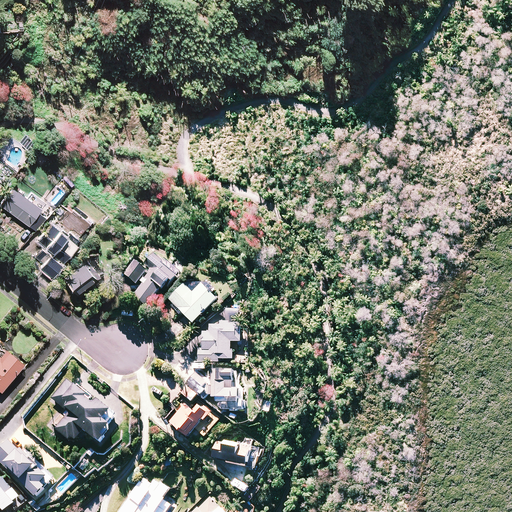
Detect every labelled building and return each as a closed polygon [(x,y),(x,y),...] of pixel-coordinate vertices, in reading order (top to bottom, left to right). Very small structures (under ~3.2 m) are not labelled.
[(32,201),(13,187),(0,204),(36,230),(43,220),(36,215),(47,201),(37,194),(32,201)] [(76,243),(88,226),(67,209),(54,225),(48,220),(35,238),(45,246),(33,261),(52,276),(77,244),(76,243)] [(176,276),(153,256),(143,268),(136,261),(124,275),(136,286),(140,281),(143,285),(133,296),(145,306),(160,289),(163,291),(176,276)] [(99,273),(87,258),(64,278),(77,292),(99,273)] [(210,284),(189,282),(171,299),(195,323),(219,299),(211,292),(215,288),(210,284)] [(239,309),(227,309),(227,317),(239,318),(239,309)] [(242,341),(242,323),(211,323),(211,332),(204,332),(204,349),(200,349),(200,362),(222,362),(222,359),(233,359),(233,341),(242,341)] [(2,360),(0,358),(0,391),(23,364),(9,352),(2,360)] [(197,372),(187,384),(205,399),(209,394),(213,394),(212,401),(221,401),(220,409),(244,410),(245,400),(240,400),(240,388),(233,388),(234,370),(210,369),(210,382),(197,372)] [(92,399),(67,380),(52,400),(69,413),(55,430),(68,440),(71,437),(75,441),(83,431),(98,444),(111,428),(103,421),(110,411),(96,400),(92,404),(89,402),(92,399)] [(194,393),(184,383),(179,389),(189,399),(194,393)] [(171,422),(191,438),(210,413),(198,403),(193,410),(185,403),(171,422)] [(227,441),(226,443),(216,441),(213,457),(229,460),(228,463),(249,467),(253,446),(227,441)] [(18,452),(9,442),(0,450),(0,462),(6,469),(7,468),(34,497),(53,480),(23,448),(18,452)] [(153,484),(143,478),(120,511),(167,511),(172,505),(163,500),(170,489),(156,479),(153,484)] [(0,508),(14,497),(0,479),(0,508)] [(225,511),(209,496),(199,507),(197,506),(190,511),(225,511)]
